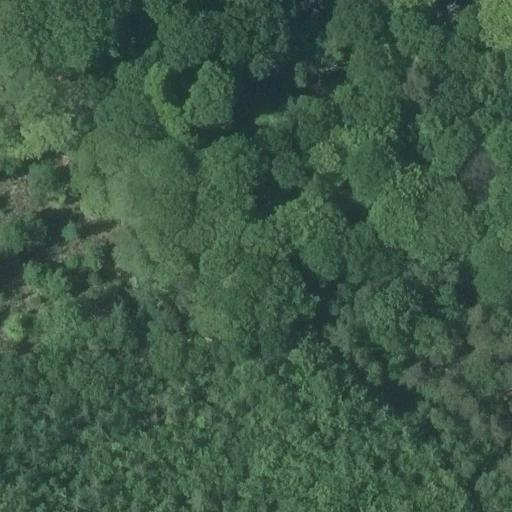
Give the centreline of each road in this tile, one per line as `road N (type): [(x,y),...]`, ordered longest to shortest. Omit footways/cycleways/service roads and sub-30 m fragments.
road 1 (track): [(0,1),(89,131),(382,409),(457,511)]
road 2 (track): [(0,399),(511,246)]
